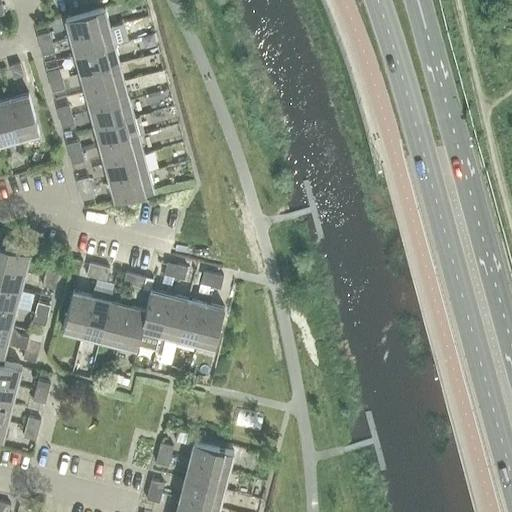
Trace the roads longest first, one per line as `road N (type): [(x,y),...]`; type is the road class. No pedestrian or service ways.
road 1 (primary): [(375,0),(511,479)]
road 2 (primary): [(511,342),(416,0)]
road 3 (residential): [(165,240),(26,205),(0,213)]
road 4 (residential): [(123,503),(0,479)]
